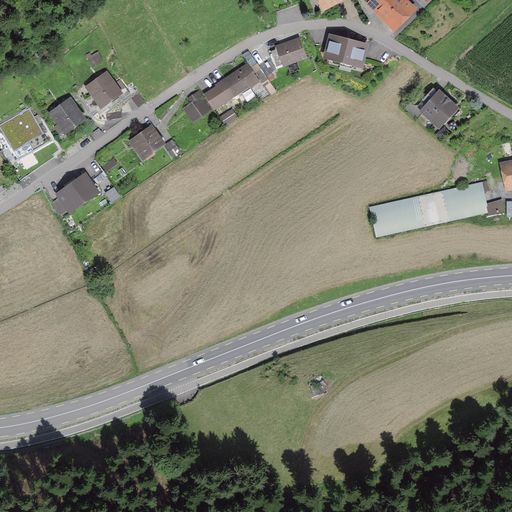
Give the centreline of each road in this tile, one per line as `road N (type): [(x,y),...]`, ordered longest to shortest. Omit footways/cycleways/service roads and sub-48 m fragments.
road 1 (residential): [(0,208),(233,50),(305,23),(346,24),(511,116)]
road 2 (primary): [(0,427),(100,402),(370,301),(511,275)]
